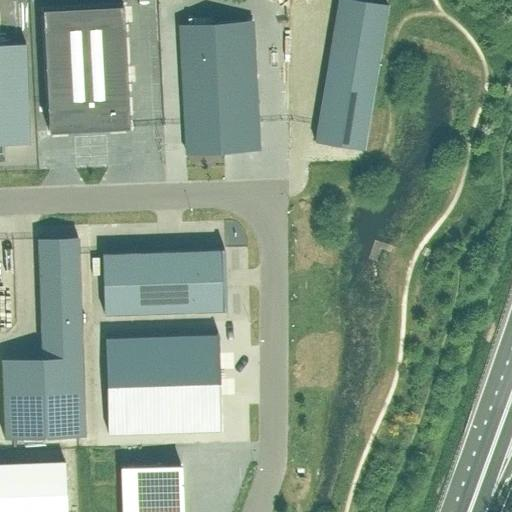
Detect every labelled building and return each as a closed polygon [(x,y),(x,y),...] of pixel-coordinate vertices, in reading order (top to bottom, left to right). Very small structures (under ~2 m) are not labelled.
[(359,0),(336,0),(314,141),(364,149),(387,5),(359,0)] [(41,8),(48,131),(128,127),(122,4),(41,8)] [(246,22),(178,24),(185,152),(253,149),(246,22)] [(25,43),(0,43),(0,143),(28,143),(25,43)] [(84,433),(77,234),(37,236),(41,355),(1,356),(4,436),(84,433)] [(223,310),(221,250),(101,254),(103,314),(223,310)] [(216,334),(104,338),(107,434),(219,430),(216,334)] [(0,511),(66,511),(64,460),(0,462),(0,511)] [(121,511),(181,511),(180,464),(120,466),(121,511)]
